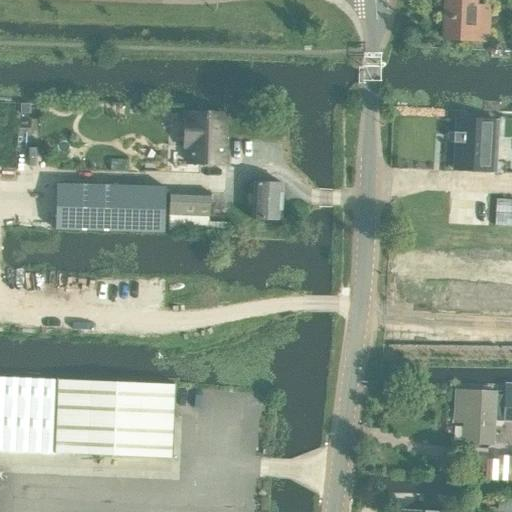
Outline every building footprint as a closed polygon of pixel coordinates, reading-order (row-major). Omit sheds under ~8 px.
[(444,0),(443,40),(487,42),(488,8),(475,7),(475,0),(444,0)] [(29,106),(20,109),(23,118),(32,115),(29,106)] [(223,164),(224,114),(189,113),(189,118),(185,117),(184,147),(188,147),(188,163),(223,164)] [(489,172),(490,145),(497,146),(498,121),(457,119),(455,170),(489,172)] [(252,207),(252,219),(281,220),(282,184),(253,183),(252,194),(247,194),(247,207),(252,207)] [(56,184),(54,229),(143,232),(160,232),(163,232),(165,187),(148,187),(56,184)] [(168,229),(225,231),(226,224),(208,223),(209,192),(169,191),(168,229)] [(511,199),(495,199),(494,224),(511,225),(511,199)] [(0,451),(53,454),(172,458),(172,457),(153,456),(155,416),(173,416),(174,384),(0,376),(0,451)] [(495,391),(472,390),(472,391),(456,390),(454,423),(464,423),(463,443),(492,445),(493,422),(511,422),(511,393),(504,394),(503,395),(495,395),(495,391)]
